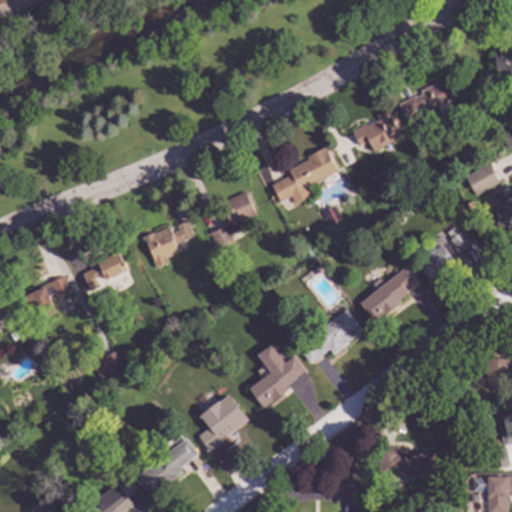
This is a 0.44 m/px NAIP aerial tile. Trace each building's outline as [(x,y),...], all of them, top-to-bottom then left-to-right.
[(510,52),(511,52),(511,78),(502,78),(502,72),(493,71),(494,52),(502,52),(502,49),(510,49),(510,52)] [(460,96),(445,103),(447,108),(438,112),(436,109),(429,112),(426,106),(420,109),(423,115),(406,123),(397,105),(413,97),(413,98),(421,95),(419,91),(450,75),(460,96)] [(389,116),(387,117),(398,138),(371,152),(366,141),(357,146),(350,133),(363,125),(364,128),(376,121),(374,118),(386,111),(389,116)] [(511,132),(511,144),(504,149),(497,136),(510,129),(511,132)] [(335,172),(278,202),(270,186),(289,176),(286,170),(305,161),(304,158),(322,149),(335,172)] [(493,173),(492,174),(497,183),(474,196),(463,178),(488,164),(493,173)] [(254,214),(239,223),(242,228),(226,236),(229,240),(215,248),(208,234),(228,223),(218,205),(242,192),(254,214)] [(511,229),(495,229),(495,198),(511,198),(511,229)] [(192,235),(172,245),(176,252),(162,259),(159,252),(150,256),(142,239),(166,226),(170,234),(177,231),(174,226),(184,221),(192,235)] [(466,245),(457,253),(447,240),(457,233),(466,245)] [(450,263),(427,280),(415,265),(438,247),(450,263)] [(126,270),(105,282),(102,276),(94,279),(97,285),(87,290),(79,274),(96,266),(95,263),(117,252),(126,270)] [(413,283),(403,291),(405,293),(393,302),(395,304),(372,322),(358,304),(402,270),(413,283)] [(69,293),(56,299),(53,294),(46,297),(53,313),(32,323),(21,298),(42,288),(41,286),(61,276),(69,293)] [(11,319),(0,326),(0,306),(2,305),(11,319)] [(359,330),(344,342),(346,344),(331,356),(326,350),(307,364),(295,348),(344,310),(359,330)] [(18,336),(12,340),(8,335),(14,331),(18,336)] [(282,363),(291,357),(302,372),(294,378),(295,379),(284,388),(286,390),(261,408),(246,389),(267,373),(254,356),(268,345),(282,363)] [(121,366),(96,381),(91,374),(95,372),(91,365),(112,351),(121,366)] [(511,382),(485,382),(485,379),(475,379),(475,359),(511,359),(511,382)] [(244,421),(217,442),(218,444),(208,452),(196,436),(206,428),(204,425),(231,404),(244,421)] [(511,444),(501,447),(500,438),(505,437),(501,417),(511,414),(511,444)] [(195,454),(176,469),(178,472),(147,497),(132,478),(183,439),(195,454)] [(412,451),(433,452),(433,476),(377,475),(377,448),(412,448),(412,451)] [(507,466),(490,469),(487,451),(504,448),(507,466)] [(134,490),(124,497),(131,506),(123,511),(91,511),(96,508),(92,502),(113,486),(112,484),(123,476),(134,490)] [(511,493),(505,493),(505,511),(484,511),(485,494),(481,493),(481,481),(484,481),(484,478),(504,479),(504,476),(511,476),(511,493)]
